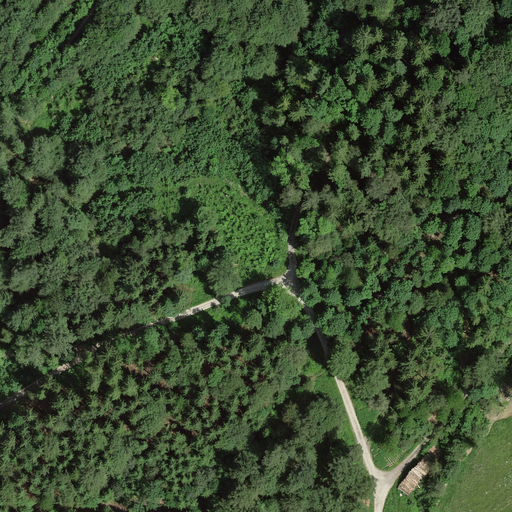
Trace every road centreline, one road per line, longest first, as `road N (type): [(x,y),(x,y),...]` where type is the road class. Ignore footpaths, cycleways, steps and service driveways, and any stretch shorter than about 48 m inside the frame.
road 1 (track): [(382,484),(308,306),(290,282),(242,290),(138,333),(6,404)]
road 2 (track): [(511,336),(382,484)]
